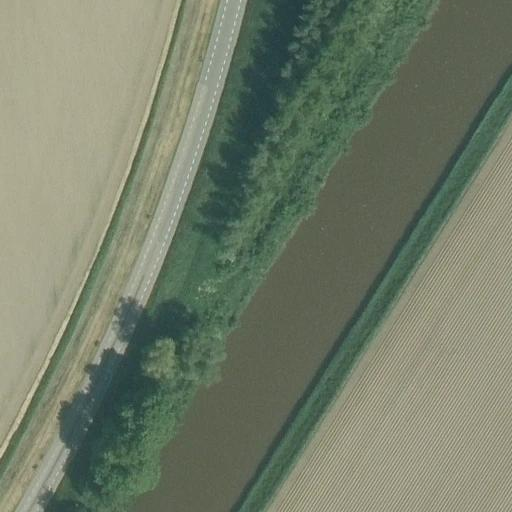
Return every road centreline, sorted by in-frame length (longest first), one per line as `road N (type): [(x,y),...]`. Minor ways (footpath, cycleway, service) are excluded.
road 1 (tertiary): [(27,511),(79,424),(168,217),(228,0)]
road 2 (track): [(511,128),(268,511)]
